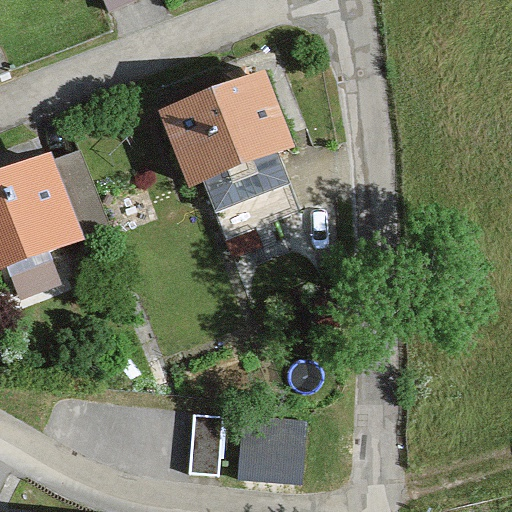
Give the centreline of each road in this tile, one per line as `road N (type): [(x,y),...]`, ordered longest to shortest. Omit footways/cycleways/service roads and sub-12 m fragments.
road 1 (residential): [(355,0),(369,45),(377,511)]
road 2 (residential): [(0,438),(105,498),(339,511)]
road 3 (residential): [(291,0),(0,116)]
